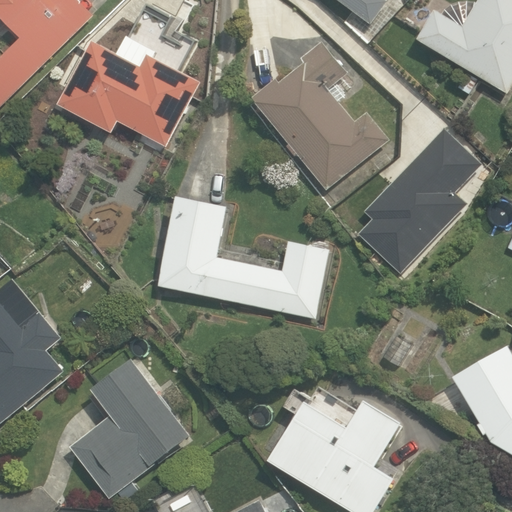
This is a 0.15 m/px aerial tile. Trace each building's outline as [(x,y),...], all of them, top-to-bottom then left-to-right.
[(0,64),(0,111),(96,17),(80,0),(0,0),(0,13),(25,40),(0,64)] [(339,0),(374,28),(396,1),(394,0),(339,0)] [(459,0),(446,0),(421,39),(509,95),(511,91),(511,0),(486,0),(479,12),(459,0)] [(61,105),(114,134),(121,121),(168,146),(203,83),(167,63),(169,59),(132,39),(123,56),(97,41),(61,105)] [(328,191),(397,138),(374,108),(357,121),(335,92),(359,74),(335,42),(259,99),(328,191)] [(164,286),(317,318),(332,249),(292,241),(286,272),(222,259),(233,209),(182,199),(164,286)] [(44,245),(54,236),(49,230),(39,238),(44,245)] [(0,427),(68,372),(51,351),(67,338),(20,280),(0,296),(0,427)] [(143,356),(143,343),(132,343),(132,356),(143,356)] [(511,349),(459,377),(492,441),(511,452),(511,349)] [(76,448),(114,499),(196,437),(195,436),(138,360),(97,390),(117,417),(76,448)] [(308,401),(273,460),(357,511),(377,511),(400,476),(381,465),(406,424),(368,401),(352,428),(308,401)] [(209,426),(225,416),(218,404),(202,414),(209,426)] [(241,511),(272,511),(266,499),(241,511)]
